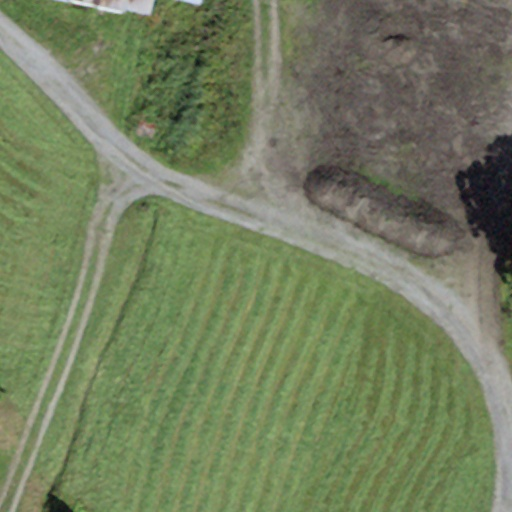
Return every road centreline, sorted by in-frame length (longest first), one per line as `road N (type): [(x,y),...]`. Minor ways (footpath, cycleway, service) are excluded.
road 1 (track): [(511,426),(504,390),(477,340),(418,284),(130,170),(72,92),(0,23)]
road 2 (track): [(130,170),(2,511)]
